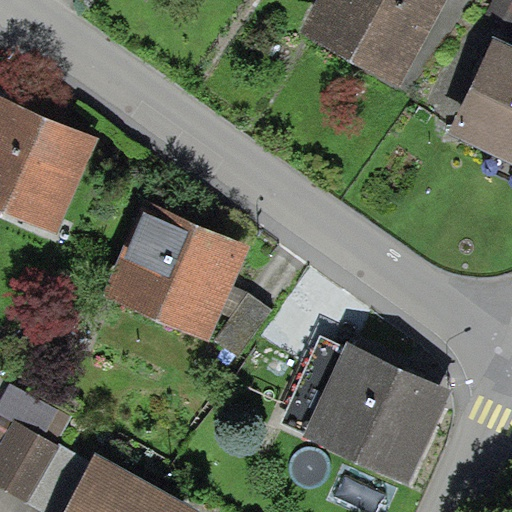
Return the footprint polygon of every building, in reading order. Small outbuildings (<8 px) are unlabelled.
[(328,0),(318,20),(397,63),(431,0),(328,0)] [(511,52),(499,46),(461,124),(497,142),(485,167),(511,179),(511,52)] [(0,190),(51,213),(82,141),(0,105),(0,190)] [(149,212),(118,283),(203,321),(235,249),(149,212)] [(248,290),(214,338),(238,355),(272,308),(248,290)] [(323,340),(290,411),(403,464),(436,393),(323,340)] [(0,452),(0,482),(27,498),(57,445),(17,423),(0,452)] [(55,511),(85,461),(57,445),(27,498),(51,511),(55,511)] [(183,511),(101,466),(75,511),(183,511)]
